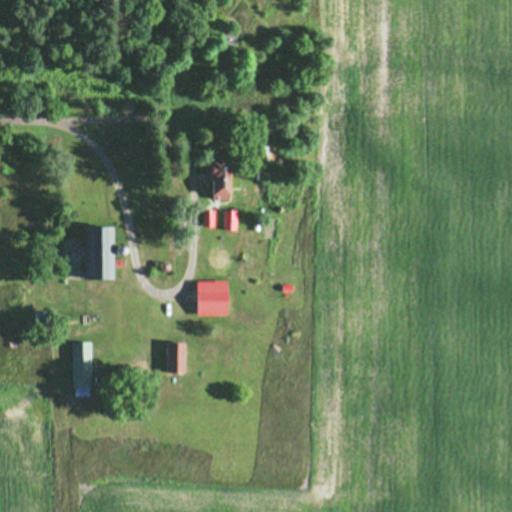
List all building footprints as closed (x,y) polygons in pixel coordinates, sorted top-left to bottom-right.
[(227,157),(206,157),(206,197),(227,197),(227,157)] [(222,228),(234,228),(234,209),(222,209),(222,228)] [(110,225),(81,225),(81,278),(110,278),(110,225)] [(209,311),(209,290),(195,290),(195,311),(209,311)] [(89,340),(71,340),(71,396),(89,396),(89,340)] [(164,371),(182,371),(182,340),(164,340),(164,371)]
